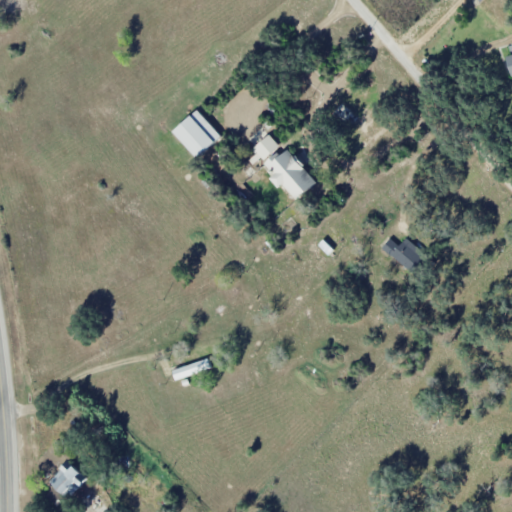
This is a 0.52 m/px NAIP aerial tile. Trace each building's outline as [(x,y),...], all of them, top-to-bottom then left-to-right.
[(366,110),(357,117),(345,103),(331,113),(364,155),(388,137),(366,110)] [(177,133),(202,158),(225,136),(199,111),(177,133)] [(299,204),(322,184),(291,148),(268,168),(299,204)] [(215,369),(212,360),(174,371),(177,380),(215,369)] [(37,466),(73,500),(93,479),(57,445),(37,466)]
